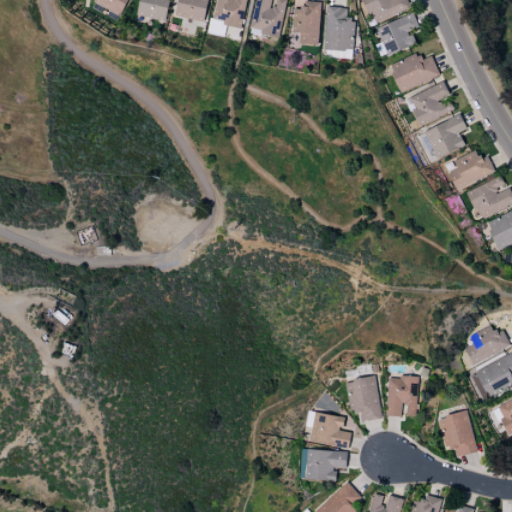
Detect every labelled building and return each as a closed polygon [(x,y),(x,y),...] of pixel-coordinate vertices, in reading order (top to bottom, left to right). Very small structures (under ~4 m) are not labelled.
[(126,0),(93,0),(92,4),(120,16),(126,0)] [(137,0),(135,16),(165,21),(168,0),(137,0)] [(204,22),(206,0),(176,0),(174,18),(204,22)] [(245,0),(214,0),(210,21),(240,27),(245,0)] [(270,0),(254,0),(248,30),(278,37),(285,0),(275,0),(274,7),(269,6),(270,0)] [(361,0),(371,24),(408,9),(404,0),(361,0)] [(292,7),(290,33),(298,33),(297,44),(317,45),(319,2),(304,1),(303,8),(292,7)] [(346,8),(324,7),(322,49),(352,51),(353,17),(345,17),(346,8)] [(417,27),(411,12),(374,29),(386,56),(412,45),(406,31),(417,27)] [(431,56),(418,60),(416,54),(387,64),(397,92),(438,77),(431,56)] [(417,126),(453,110),(447,98),(449,97),(441,81),(404,99),(417,126)] [(463,146),(457,132),(465,129),(459,115),(422,131),(433,158),(463,146)] [(486,154),(476,158),(473,151),(451,160),(455,169),(446,172),(453,189),(493,174),(486,154)] [(477,219),(511,203),(511,201),(500,176),(464,191),(477,219)] [(511,210),(484,222),(495,249),(511,242),(511,210)] [(509,346),(500,329),(492,333),(489,326),(467,337),(471,344),(462,349),(471,365),(509,346)] [(511,387),(511,383),(510,379),(511,378),(511,353),(471,373),(485,400),(511,387)] [(385,416),(400,417),(400,406),(405,406),(405,416),(415,416),(416,377),(386,376),(385,416)] [(359,422),(379,419),(374,377),(344,380),(348,415),(358,414),(359,422)] [(511,398),(492,408),(504,436),(511,431),(511,398)] [(455,457),(476,452),(465,411),(435,419),(443,450),(453,448),(455,457)] [(307,442),(346,449),(349,432),(341,430),(344,418),(312,412),(307,442)] [(303,480),(333,480),(333,468),(344,468),(345,451),(300,450),(300,457),(304,457),(303,480)] [(359,497),(345,482),(313,511),(314,511),(355,511),(358,510),(352,504),(359,497)]
